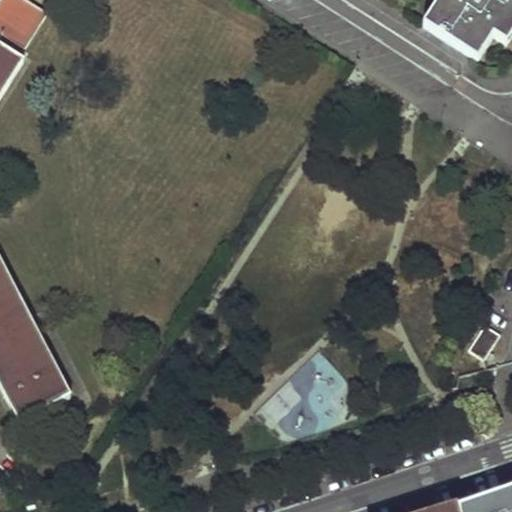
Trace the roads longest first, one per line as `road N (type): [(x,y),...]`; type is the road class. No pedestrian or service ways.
road 1 (residential): [(329,0),(445,75),(511,105)]
road 2 (residential): [(511,446),(311,511)]
